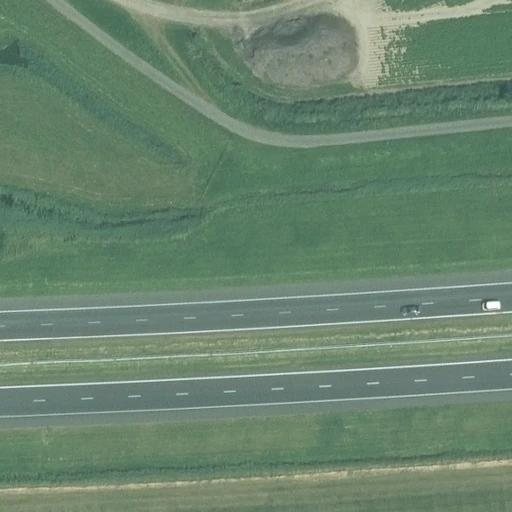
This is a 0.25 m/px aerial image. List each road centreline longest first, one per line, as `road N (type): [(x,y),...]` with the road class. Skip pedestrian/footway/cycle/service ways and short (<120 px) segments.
road 1 (motorway): [(511,287),(0,321)]
road 2 (motorway): [(0,407),(365,395),(511,381)]
road 3 (unclassified): [(50,0),(212,114),(259,137),(325,142),(511,122)]
road 4 (track): [(304,0),(239,17),(126,0)]
